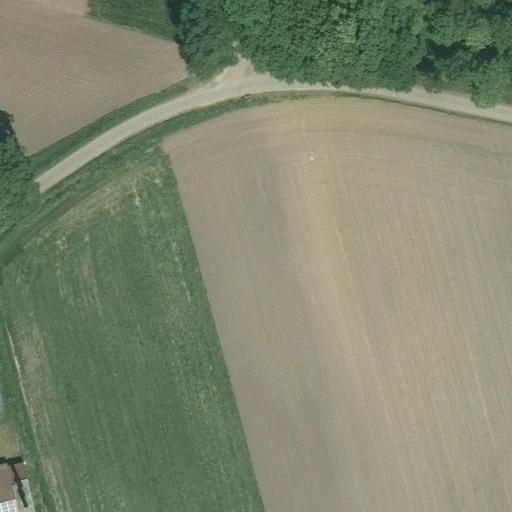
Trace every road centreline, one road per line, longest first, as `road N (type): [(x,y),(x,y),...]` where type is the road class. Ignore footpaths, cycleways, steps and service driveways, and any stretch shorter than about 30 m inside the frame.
road 1 (unclassified): [(0,216),(126,135),(241,85)]
road 2 (unclassified): [(241,85),(347,83),(511,117)]
